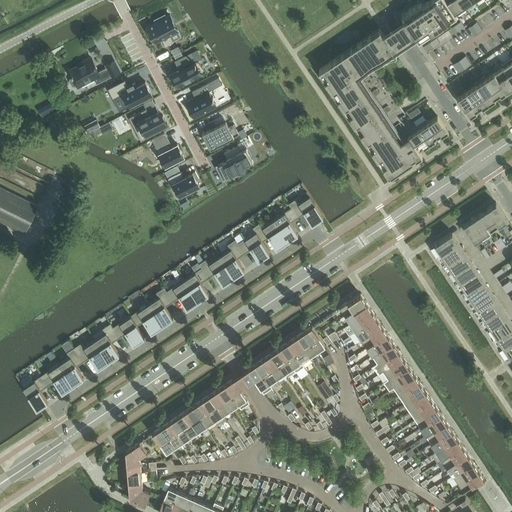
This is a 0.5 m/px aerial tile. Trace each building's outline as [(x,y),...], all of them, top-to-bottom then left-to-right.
[(455,12),(447,0),(429,0),(423,5),(419,7),(417,4),(402,14),(419,40),(458,15),(455,12)] [(447,0),(455,12),(464,6),(460,0),(447,0)] [(157,21),(148,25),(156,42),(159,40),(163,38),(166,45),(174,41),(170,34),(179,30),(174,22),(170,14),(167,16),(166,13),(159,16),(155,18),(155,19),(156,19),(157,21)] [(409,135),(408,136),(401,141),(356,75),(394,49),(380,29),(319,70),(390,175),(414,159),(413,158),(416,156),(417,158),(422,154),(409,135)] [(179,46),(172,49),(174,55),(181,51),(179,46)] [(182,69),(173,74),(178,85),(185,81),(186,82),(207,71),(199,59),(195,61),(190,53),(192,52),(192,51),(184,55),(175,60),(175,61),(177,60),(182,69)] [(120,69),(114,58),(106,62),(107,65),(98,69),(92,58),(70,70),(74,77),(71,79),(70,81),(73,86),(74,86),(78,84),(79,86),(94,78),(96,81),(120,69)] [(502,64),(503,66),(511,78),(511,59),(511,58),(502,64)] [(503,66),(494,72),(508,92),(511,89),(511,78),(503,66)] [(494,72),(486,78),(498,96),(500,95),(502,96),(508,92),(494,72)] [(475,82),(476,84),(490,104),(496,100),(495,98),(498,96),(486,78),(485,76),(475,82)] [(125,79),(109,88),(114,98),(121,95),(127,107),(152,93),(146,81),(137,86),(135,82),(129,85),(125,79)] [(196,96),(187,101),(195,117),(217,106),(213,98),(214,98),(214,96),(213,97),(209,90),(213,89),(209,82),(193,90),(196,96)] [(476,84),(467,91),(479,109),(482,107),(483,109),(490,104),(476,84)] [(479,109),(467,91),(458,97),(471,117),(478,112),(477,111),(479,109)] [(147,108),(129,117),(136,130),(143,126),(148,137),(162,130),(161,128),(169,124),(163,115),(162,116),(161,116),(158,110),(150,114),(147,108)] [(438,115),(429,121),(428,122),(438,137),(441,135),(442,136),(449,131),(438,115)] [(426,118),(417,125),(430,145),(437,140),(436,138),(438,137),(428,122),(429,121),(426,118)] [(212,128),(203,132),(207,140),(211,148),(213,147),(231,138),(240,134),(234,123),(232,124),(229,125),(227,120),(223,122),(217,125),(214,119),(209,121),(212,128)] [(406,132),(408,136),(409,135),(422,154),(423,154),(420,149),(422,147),(423,149),(430,145),(417,125),(406,132)] [(223,170),(219,172),(224,181),(231,178),(231,177),(230,176),(231,175),(247,167),(246,165),(254,161),(247,148),(253,145),(249,137),(238,143),(239,145),(231,149),(224,152),(228,159),(219,164),(223,170)] [(170,143),(158,149),(166,165),(184,155),(178,143),(172,147),(170,143)] [(181,171),(169,177),(178,196),(185,192),(186,195),(195,190),(194,188),(200,185),(197,179),(199,178),(198,176),(196,171),(194,172),(184,177),(181,171)] [(0,186),(0,219),(25,232),(38,205),(0,186)] [(292,207),(298,217),(307,211),(314,220),(322,214),(322,215),(323,214),(310,194),(300,201),(297,197),(289,203),(292,207)] [(488,207),(501,226),(509,221),(497,202),(488,207)] [(298,217),(292,207),(284,212),(274,219),(287,238),(296,232),(290,222),(298,217)] [(501,226),(488,207),(480,213),(493,232),(501,226)] [(493,232),(480,213),(472,218),(485,237),(493,232)] [(485,237),(472,218),(464,224),(476,243),(485,237)] [(287,238),(274,219),(264,225),(261,221),(254,226),(263,240),(272,235),(278,244),(287,238)] [(263,240),(254,226),(253,227),(256,231),(246,237),(239,242),(246,252),(254,247),(260,256),(268,250),(269,251),(270,250),(263,240)] [(441,252),(459,241),(453,231),(435,243),(441,252)] [(246,252),(239,242),(236,238),(228,244),(231,248),(221,255),(234,274),(243,268),(237,259),(246,252)] [(459,241),(441,252),(448,262),(465,250),(459,241)] [(454,271),(471,259),(465,250),(448,262),(454,271)] [(234,274),(221,255),(210,261),(208,257),(200,263),(202,267),(209,277),(218,271),(225,280),(234,274)] [(471,259),(454,271),(460,280),(478,269),(471,259)] [(209,277),(202,267),(195,272),(185,279),(198,298),(207,292),(201,283),(209,277)] [(478,269),(460,280),(466,290),(484,278),(478,269)] [(473,299),(490,287),(484,278),(466,290),(473,299)] [(167,290),(174,300),(183,295),(189,304),(198,298),(185,279),(175,285),(167,290)] [(174,300),(167,290),(165,286),(157,291),(159,296),(149,303),(162,322),(171,316),(165,307),(174,300)] [(479,308),(496,297),(490,287),(473,299),(479,308)] [(340,307),(345,315),(366,301),(361,293),(340,307)] [(485,318),(503,306),(496,297),(479,308),(485,318)] [(351,323),(372,309),(366,301),(345,315),(351,323)] [(162,322),(149,303),(139,309),(132,314),(138,324),(147,319),(153,328),(162,322)] [(503,306),(485,318),(491,327),(509,315),(503,306)] [(356,331),(377,317),(372,309),(351,323),(356,331)] [(138,324),(132,314),(131,314),(131,315),(121,321),(114,326),(120,336),(129,331),(135,340),(143,334),(144,335),(145,334),(138,324)] [(498,336),(511,326),(511,319),(509,315),(491,327),(498,336)] [(362,339),(383,325),(377,317),(356,331),(362,339)] [(97,340),(98,342),(109,358),(118,352),(112,342),(120,336),(114,326),(111,322),(103,327),(106,332),(96,339),(97,340)] [(312,325),(304,331),(318,351),(326,345),(312,325)] [(367,347),(388,333),(383,325),(362,339),(367,347)] [(511,326),(498,336),(504,346),(511,340),(511,326)] [(339,336),(335,330),(329,334),(333,341),(339,336)] [(296,336),(310,356),(318,351),(304,331),(296,336)] [(372,355),(393,341),(388,333),(367,347),(372,355)] [(288,342),(304,366),(305,366),(302,361),(310,356),(296,336),(288,342)] [(97,340),(96,339),(85,345),(83,341),(75,346),(84,361),(93,355),(99,364),(109,358),(98,342),(97,340)] [(374,366),(399,349),(393,341),(372,355),(377,363),(373,365),(374,366)] [(280,347),(296,371),(304,366),(288,342),(280,347)] [(73,382),(82,376),(76,366),(84,361),(75,346),(67,351),(70,356),(60,362),(73,382)] [(272,352),(286,372),(293,367),(296,371),(280,347),(272,352)] [(379,374),(404,357),(399,349),(374,366),(379,374)] [(264,358),(278,378),(286,372),(272,352),(264,358)] [(384,382),(409,365),(404,357),(379,374),(383,371),(388,379),(384,381),(384,382)] [(256,363),(272,387),(273,387),(270,383),(278,378),(264,358),(256,363)] [(42,374),(49,385),(58,379),(64,388),(73,382),(60,362),(50,369),(49,369),(42,374)] [(272,387),(256,363),(248,369),(264,393),(272,387)] [(390,390),(415,373),(409,365),(384,382),(390,390)] [(399,395),(420,381),(415,373),(390,390),(394,387),(399,395)] [(49,385),(42,374),(34,379),(34,380),(24,387),(37,406),(38,405),(46,400),(40,390),(49,385)] [(226,384),(242,408),(250,402),(234,378),(226,384)] [(405,403),(425,389),(420,381),(399,395),(405,403)] [(218,389),(231,409),(239,404),(241,408),(242,408),(226,384),(218,389)] [(231,409),(218,389),(210,394),(223,414),(231,409)] [(410,411),(431,397),(425,389),(405,403),(410,411)] [(202,400),(215,420),(218,424),(226,418),(223,414),(210,394),(202,400)] [(415,419),(436,405),(431,397),(410,411),(415,419)] [(194,405),(207,425),(215,420),(202,400),(194,405)] [(186,410),(199,431),(207,425),(194,405),(186,410)] [(421,427),(442,413),(436,405),(415,419),(421,427)] [(178,416),(191,436),(199,431),(186,410),(178,416)] [(321,412),(329,424),(333,422),(325,410),(321,412)] [(426,435),(447,421),(442,413),(421,427),(426,435)] [(170,421),(183,441),(191,436),(178,416),(170,421)] [(162,426),(175,447),(183,441),(170,421),(162,426)] [(431,443),(452,429),(447,421),(426,435),(431,443)] [(388,423),(376,431),(378,435),(390,427),(388,423)] [(175,447),(162,426),(153,432),(167,452),(175,447)] [(433,454),(458,437),(452,429),(431,443),(436,451),(432,453),(433,454)] [(244,449),(247,447),(239,435),(236,437),(244,449)] [(438,462),(463,445),(458,437),(433,454),(438,462)] [(148,452),(140,441),(127,450),(131,496),(146,503),(151,491),(143,487),(141,457),(148,452)] [(447,467),(468,453),(463,445),(438,462),(442,459),(447,467)] [(453,475),(474,461),(468,453),(447,467),(453,475)] [(458,483),(479,469),(474,461),(453,475),(458,483)] [(485,477),(479,469),(458,483),(464,491),(485,477)] [(154,505),(153,506),(159,509),(166,511),(168,511),(178,491),(169,487),(165,496),(159,493),(154,505)] [(291,501),(297,488),(293,487),(288,500),(291,501)] [(391,502),(383,490),(379,493),(387,505),(391,502)] [(178,491),(168,511),(179,511),(187,494),(179,491),(178,491)] [(187,494),(179,511),(189,511),(196,498),(188,495),(187,494)] [(196,498),(189,511),(200,511),(205,502),(198,499),(196,498)] [(470,502),(467,498),(460,503),(463,507),(470,502)] [(213,506),(210,511),(221,511),(222,510),(223,510),(225,506),(219,503),(215,501),(213,506)] [(205,502),(200,511),(210,511),(213,506),(207,503),(205,502)]
